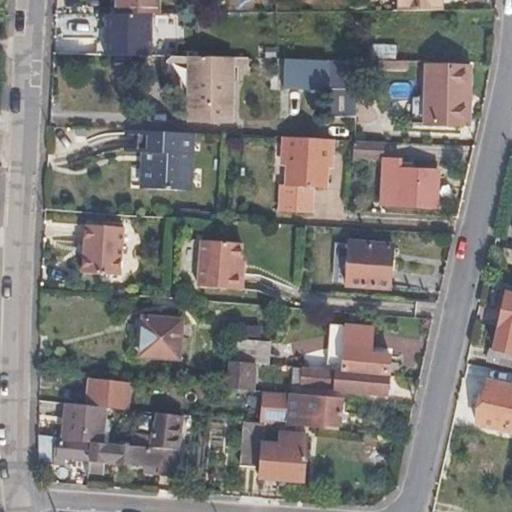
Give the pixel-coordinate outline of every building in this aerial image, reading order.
[(159,15),(158,0),(117,0),(118,15),(150,15),(159,15)] [(441,10),(440,0),(401,0),(402,10),(441,10)] [(150,40),(150,15),(118,15),(105,16),(104,40),(150,40)] [(150,57),(150,40),(104,40),(104,57),(150,57)] [(369,43),(369,57),(396,58),(397,44),(369,43)] [(230,122),(233,58),(189,58),(187,121),(230,122)] [(355,114),(356,59),(330,59),(329,113),(355,114)] [(406,70),(407,61),(373,59),(372,68),(406,70)] [(460,124),(461,94),(469,94),(469,66),(426,66),(426,124),(460,124)] [(189,190),(191,134),(125,131),(125,134),(138,134),(138,152),(143,152),(142,189),(189,190)] [(335,168),(335,155),(336,141),(282,138),(281,166),(289,166),(288,186),(283,186),(282,211),(316,213),(317,187),(329,188),(330,168),(335,168)] [(383,159),(384,143),(354,141),(353,159),(383,159)] [(435,208),(437,172),(397,170),(395,189),(377,188),(376,206),(435,208)] [(119,277),(121,228),(85,226),(84,276),(119,277)] [(239,272),(240,242),(199,241),(198,288),(243,290),(244,273),(239,272)] [(388,289),(391,246),(348,243),(346,286),(388,289)] [(511,291),(505,290),(493,346),(511,349),(511,291)] [(261,318),(262,306),(206,302),(205,314),(261,318)] [(179,357),(182,321),(144,318),(141,354),(179,357)] [(389,371),(391,353),(373,352),(375,325),(346,323),(342,367),(389,371)] [(253,388),(254,362),(229,360),(226,386),(253,388)] [(293,383),(304,384),(388,392),(389,374),(294,365),(293,383)] [(130,377),(90,373),(87,403),(105,405),(127,407),(130,377)] [(511,428),(511,385),(485,379),(476,421),(511,428)] [(340,424),(342,397),(304,393),(266,390),(263,420),(264,420),(325,426),(325,424),(340,424)] [(102,442),(105,405),(87,403),(71,402),(67,439),(91,441),(102,442)] [(149,445),(152,410),(142,409),(138,444),(149,445)] [(174,448),(177,413),(152,410),(149,445),(174,448)] [(304,480),(308,432),(280,429),(279,443),(262,442),(264,420),(263,420),(243,418),(239,465),(261,467),(260,476),(304,480)] [(41,463),(49,463),(68,464),(68,455),(89,457),(91,441),(67,439),(65,439),(62,436),(39,434),(40,454),(41,463)] [(176,474),(177,449),(174,448),(149,445),(138,444),(102,442),(91,441),(89,457),(88,471),(104,472),(105,458),(144,461),(145,470),(161,471),(162,474),(176,474)]
